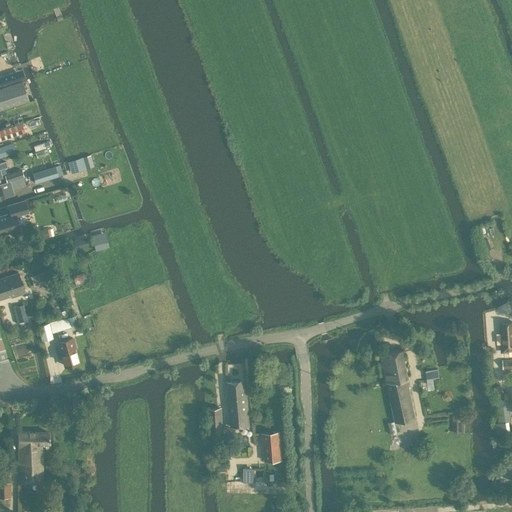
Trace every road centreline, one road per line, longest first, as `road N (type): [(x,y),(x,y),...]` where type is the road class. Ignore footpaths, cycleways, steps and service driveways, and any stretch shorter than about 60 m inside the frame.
road 1 (unclassified): [(13,396),(295,334)]
road 2 (unclassified): [(295,334),(511,279)]
road 3 (unclassified): [(309,511),(305,372),(295,334)]
